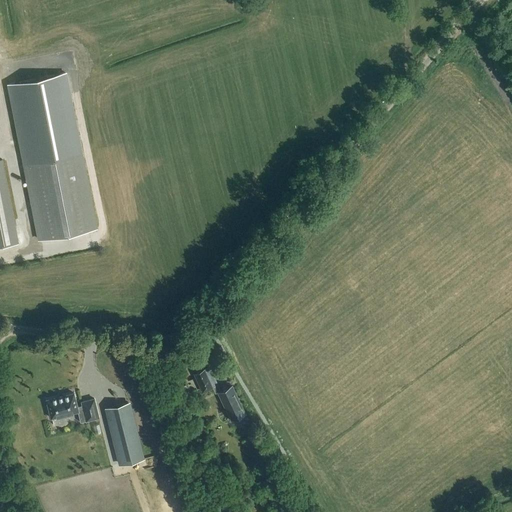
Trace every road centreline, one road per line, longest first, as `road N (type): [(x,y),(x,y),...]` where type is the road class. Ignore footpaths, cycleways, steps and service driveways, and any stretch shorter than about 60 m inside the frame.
road 1 (unclassified): [(204,317),(474,0)]
road 2 (unclassified): [(204,317),(172,338),(136,344),(0,327)]
